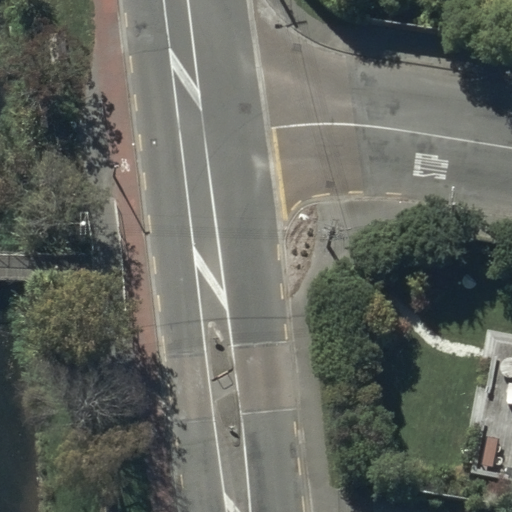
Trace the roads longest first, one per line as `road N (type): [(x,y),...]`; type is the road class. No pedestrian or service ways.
road 1 (unclassified): [(192,138),(239,511)]
road 2 (tertiary): [(192,138),(341,127),(511,146)]
road 3 (tertiary): [(175,0),(192,138)]
